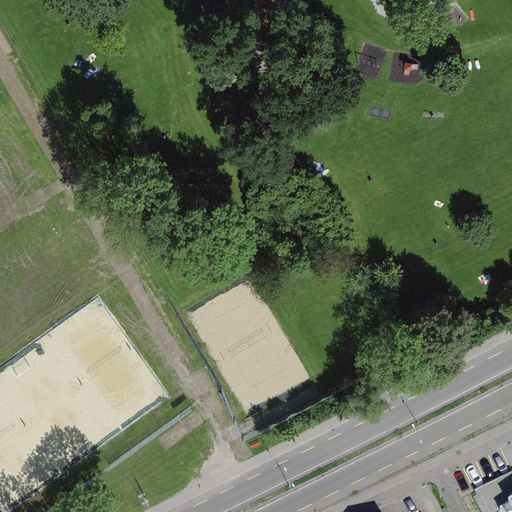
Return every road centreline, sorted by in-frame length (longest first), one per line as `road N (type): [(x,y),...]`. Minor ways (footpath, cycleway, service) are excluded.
road 1 (secondary): [(511,357),(208,511)]
road 2 (secondary): [(280,511),(511,393)]
